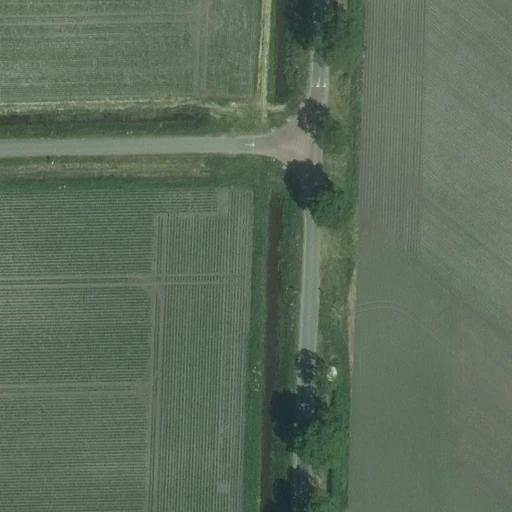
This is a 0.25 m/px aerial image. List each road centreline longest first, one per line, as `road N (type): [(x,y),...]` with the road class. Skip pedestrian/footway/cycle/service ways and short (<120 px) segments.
road 1 (residential): [(303,511),(317,144)]
road 2 (unclassified): [(317,144),(0,149)]
road 3 (residential): [(317,144),(322,0)]
